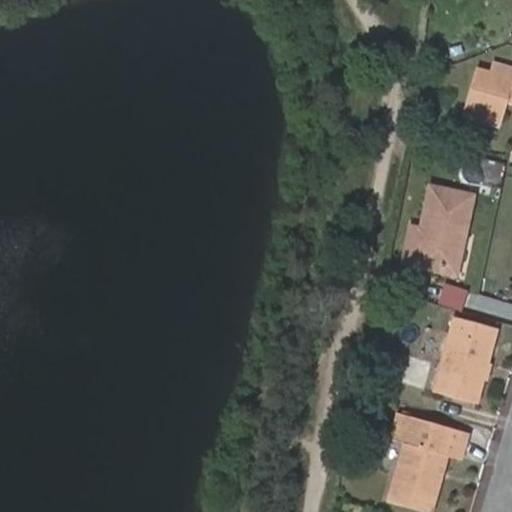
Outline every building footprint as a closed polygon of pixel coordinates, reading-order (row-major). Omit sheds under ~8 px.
[(474,63),(470,75),(496,82),(500,70),(474,63)] [(496,82),(470,75),(460,72),(447,116),(483,127),(489,104),(507,109),(511,89),(511,73),(500,70),(496,82)] [(434,237),(438,238),(444,202),(406,194),(396,239),(384,236),(376,274),(396,278),(398,270),(425,275),(434,237)] [(429,285),(438,238),(434,237),(425,275),(398,270),(396,278),(429,285)] [(511,251),(502,258),(511,273),(511,251)] [(436,302),(460,311),(468,289),(444,280),(436,302)] [(430,340),(425,360),(415,399),(458,409),(473,340),(432,330),(430,340)] [(416,358),(425,360),(430,340),(421,338),(416,358)] [(385,451),(370,508),(384,511),(411,511),(424,461),(438,465),(445,440),(375,422),(369,447),(385,451)]
